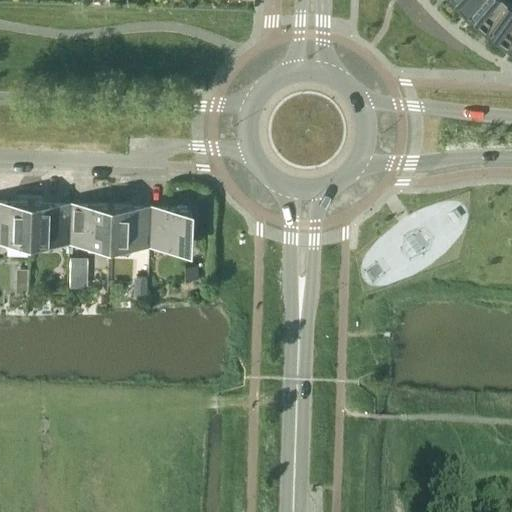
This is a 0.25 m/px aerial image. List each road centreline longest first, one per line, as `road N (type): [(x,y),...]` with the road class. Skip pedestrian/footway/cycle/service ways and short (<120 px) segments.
road 1 (residential): [(215,105),(0,98)]
road 2 (secondary): [(293,511),(300,314)]
road 3 (secondary): [(351,167),(511,158)]
road 4 (secondary): [(511,116),(357,99)]
road 5 (residential): [(0,156),(140,160)]
road 6 (secondary): [(285,182),(300,314)]
road 7 (secondary): [(300,314),(324,184)]
